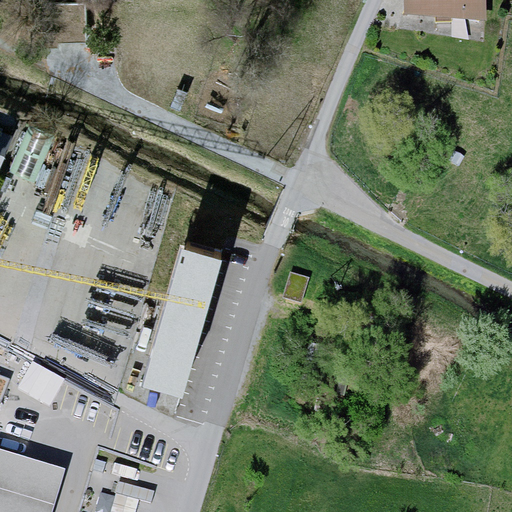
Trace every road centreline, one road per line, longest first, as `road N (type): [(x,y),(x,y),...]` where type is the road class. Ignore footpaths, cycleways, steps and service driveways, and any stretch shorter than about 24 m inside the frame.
road 1 (residential): [(189,511),(272,244),(305,183)]
road 2 (residential): [(305,183),(70,70)]
road 3 (residential): [(305,183),(511,289)]
road 4 (residential): [(373,0),(305,183)]
